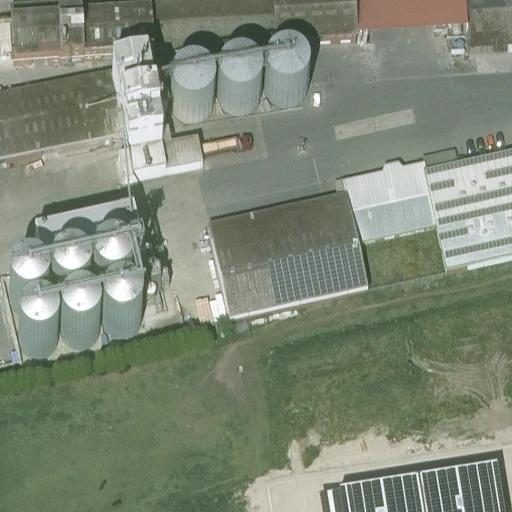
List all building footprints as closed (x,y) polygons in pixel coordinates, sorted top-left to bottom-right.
[(331,0),(273,4),(276,52),(465,39),(462,0),(331,0)] [(511,0),(462,0),(465,39),(466,52),(511,48),(511,0)] [(273,4),(149,11),(150,19),(152,59),(276,52),(273,4)] [(150,19),(11,28),(14,68),(60,65),(61,66),(83,64),(84,64),(152,59),(150,19)] [(307,98),(309,89),(307,80),(302,73),(295,68),(286,67),(277,69),(270,74),(265,81),(264,90),(266,99),(271,106),(278,111),(287,112),(295,110),(303,105),(307,98)] [(165,73),(146,76),(148,87),(167,83),(165,73)] [(260,105),(261,97),(260,88),(255,81),(247,76),(238,75),(230,77),(223,82),(218,89),(216,98),(218,106),(223,113),(231,118),(239,120),(248,118),(255,113),(260,105)] [(99,83),(0,102),(0,167),(111,145),(110,141),(123,139),(127,160),(161,153),(150,96),(149,94),(148,87),(146,76),(99,86),(99,83)] [(213,113),(214,105),(212,96),(207,89),(200,84),(191,83),(183,85),(176,90),(171,97),(169,106),(171,114),(176,121),(184,126),(192,128),(201,126),(208,121),(213,113)] [(170,94),(171,92),(170,90),(169,88),(167,87),(165,86),(163,87),(162,88),(161,90),(160,92),(160,93),(161,94),(162,96),(164,97),(166,97),(168,97),(169,95),(170,94)] [(150,92),(149,94),(150,96),(151,97),(153,99),(155,99),(157,98),(159,97),(160,95),(160,93),(160,91),(158,90),(157,89),(155,88),(153,89),(151,90),(150,92)] [(164,98),(152,101),(157,125),(169,122),(164,98)] [(511,159),(426,179),(437,232),(436,233),(446,279),(511,264),(511,159)] [(385,173),(383,179),(342,188),(348,217),(356,251),(357,250),(436,233),(437,232),(426,179),(424,170),(402,175),(398,170),(385,173)] [(348,217),(213,247),(210,231),(208,232),(229,327),(367,296),(357,250),(356,251),(348,217)] [(133,222),(35,244),(42,276),(140,254),(133,222)] [(140,259),(129,261),(132,276),(144,274),(140,259)] [(499,511),(495,489),(418,503),(419,511),(499,511)] [(419,511),(418,503),(352,511),(419,511)]
